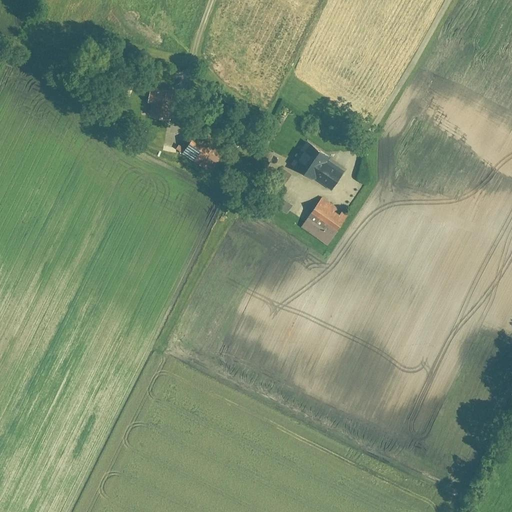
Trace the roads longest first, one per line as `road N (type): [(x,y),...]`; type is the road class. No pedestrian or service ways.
road 1 (track): [(452,0),(356,159)]
road 2 (track): [(219,0),(189,62),(187,126)]
